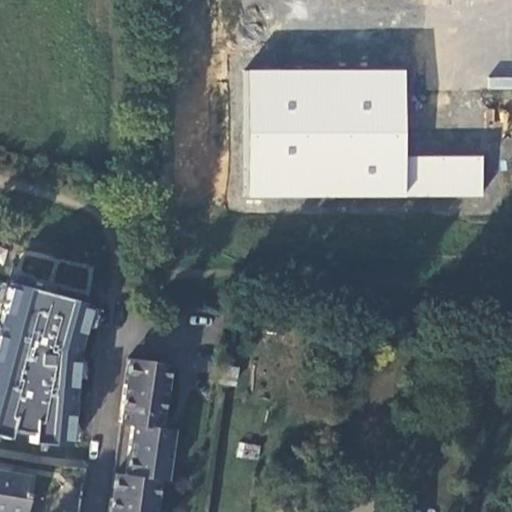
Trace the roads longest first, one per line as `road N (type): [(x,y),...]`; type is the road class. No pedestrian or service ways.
road 1 (residential): [(194,334),(141,339),(114,352),(91,511)]
road 2 (track): [(113,0),(104,215)]
